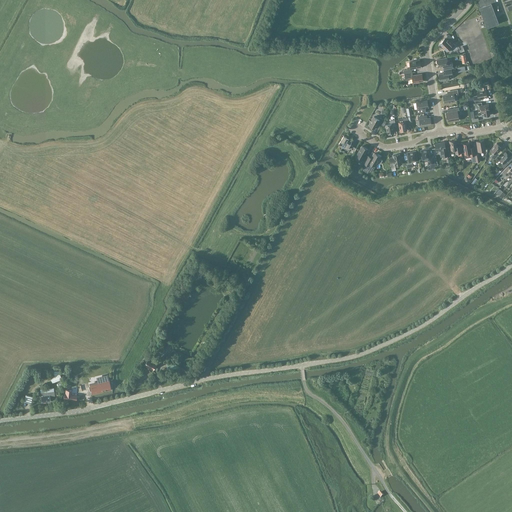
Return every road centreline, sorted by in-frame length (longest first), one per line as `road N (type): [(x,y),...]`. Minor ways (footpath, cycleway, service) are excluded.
road 1 (tertiary): [(0,420),(358,355),(420,326),(511,263)]
road 2 (residential): [(437,132),(426,46),(468,0)]
